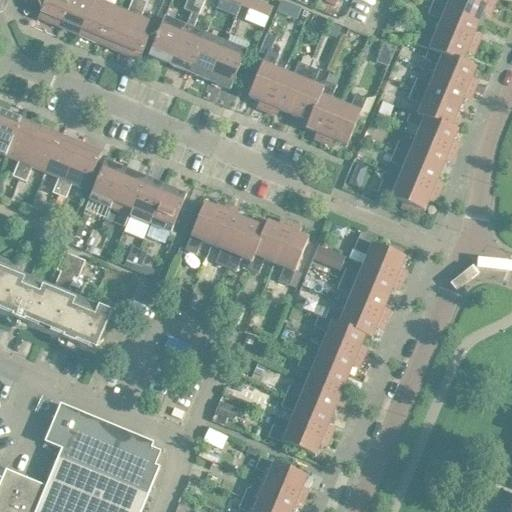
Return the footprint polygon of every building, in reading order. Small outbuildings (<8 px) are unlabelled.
[(69,0),(22,0),(24,4),(33,0),(35,0),(40,11),(37,19),(58,28),(69,0)] [(78,36),(92,0),(69,0),(58,28),(78,36)] [(92,0),(78,36),(98,44),(113,7),(100,2),(100,0),(92,0)] [(113,7),(98,44),(118,53),(139,0),(138,0),(131,0),(126,12),(113,7)] [(146,3),(139,0),(118,53),(138,61),(154,24),(140,18),(146,3)] [(190,13),(195,0),(186,0),(182,10),(190,13)] [(197,0),(195,0),(190,13),(197,17),(203,2),(197,0)] [(272,8),(252,0),(242,0),(240,6),(268,17),(272,8)] [(432,0),(431,5),(478,24),(482,14),(484,15),(491,12),(493,7),(476,0),(448,0),(449,0),(448,0),(432,0)] [(474,34),(478,24),(431,5),(427,15),(440,21),(436,30),(476,47),(478,42),(475,35),(474,34)] [(168,65),(184,28),(163,19),(148,57),(168,65)] [(188,73),(204,36),(184,28),(168,65),(188,73)] [(461,64),(462,63),(465,54),(467,55),(474,52),(476,47),(436,30),(432,40),(419,34),(414,45),(427,51),(428,50),(461,64)] [(208,82),(224,44),(204,36),(188,73),(208,82)] [(244,53),(224,44),(208,82),(229,90),(244,53)] [(433,76),(473,92),(475,87),(472,80),(470,79),(475,69),(462,63),(461,64),(428,50),(427,51),(423,60),(437,66),(433,76)] [(265,113),(282,73),(272,69),(278,56),(267,51),(247,98),(258,102),(257,104),(260,111),(265,113)] [(278,111),(288,115),(307,68),(297,64),(292,77),(282,73),(265,113),(270,115),(277,112),(278,111)] [(307,68),(288,115),(298,119),(297,121),(300,127),(305,130),(322,90),(321,90),(312,86),(318,72),(307,68)] [(471,97),(473,92),(433,76),(429,85),(415,80),(411,90),(458,109),(462,99),(464,100),(471,97)] [(322,144),(339,105),(329,101),(335,87),(324,83),(321,90),(322,90),(305,130),(315,134),(314,136),(317,142),(322,144)] [(417,116),(457,132),(459,127),(456,120),(454,119),(458,109),(411,90),(407,100),(421,106),(417,115),(417,116)] [(339,105),(322,144),(327,147),(334,144),(335,142),(346,146),(365,100),(354,95),(349,109),(339,105)] [(0,155),(4,157),(20,120),(0,111),(0,155)] [(415,138),(455,155),(457,150),(454,143),(452,142),(457,132),(417,116),(417,115),(410,112),(405,123),(419,129),(415,138)] [(20,120),(4,157),(17,162),(11,178),(18,180),(39,128),(20,120)] [(39,128),(18,180),(25,183),(31,168),(44,173),(59,136),(39,128)] [(59,136),(44,173),(57,179),(51,194),(58,197),(79,144),(59,136)] [(453,160),(455,155),(415,138),(411,148),(397,142),(393,153),(440,172),(444,162),(446,163),(453,160)] [(79,144),(58,197),(65,200),(71,184),(85,190),(100,153),(79,144)] [(436,182),(440,172),(393,153),(389,163),(403,168),(398,178),(438,194),(440,190),(438,183),(436,182)] [(88,200),(109,209),(124,172),(103,163),(88,200)] [(124,172),(109,209),(129,217),(144,180),(124,172)] [(436,199),(438,194),(398,178),(394,188),(381,182),(376,193),(371,191),(368,200),(387,207),(390,199),(401,204),(404,211),(412,214),(419,211),(423,212),(428,202),(429,202),(436,199)] [(144,180),(129,217),(149,225),(164,188),(144,180)] [(164,188),(149,225),(170,234),(185,197),(164,188)] [(201,242),(210,246),(227,206),(222,204),(215,207),(214,209),(203,204),(184,251),(195,256),(201,242)] [(214,264),(224,268),(244,221),(234,217),(235,215),(232,208),(227,206),(210,246),(220,250),(214,264)] [(244,221),(224,268),(235,272),(240,259),(249,263),(250,263),(267,223),(262,221),(255,224),(254,225),(244,221)] [(250,263),(249,263),(247,270),(257,274),(263,261),(273,265),(289,225),(284,222),(277,225),(277,227),(267,223),(250,263)] [(289,225),(273,265),(282,268),(277,282),(288,287),(307,240),(296,235),(297,233),(294,227),(289,225)] [(93,247),(99,234),(91,230),(85,243),(93,247)] [(106,237),(99,234),(93,247),(100,250),(106,237)] [(362,266),(402,282),(404,277),(401,270),(400,270),(404,259),(400,257),(397,250),(389,247),(382,250),(357,239),(353,250),(366,256),(362,266)] [(133,263),(139,249),(131,246),(125,260),(133,263)] [(146,252),(139,249),(133,263),(140,266),(146,252)] [(0,316),(94,355),(114,306),(107,303),(103,312),(65,297),(73,279),(76,280),(84,262),(63,253),(55,272),(59,273),(52,291),(14,275),(18,266),(0,258),(0,316)] [(400,287),(402,282),(362,266),(358,276),(331,264),(327,273),(341,279),(340,280),(387,300),(391,290),(393,290),(400,287)] [(346,306),(386,322),(388,317),(385,310),(383,310),(387,300),(340,280),(336,290),(350,296),(346,306)] [(364,337),(370,340),(375,329),(377,330),(383,327),(386,322),(346,306),(342,316),(328,310),(324,319),(324,320),(331,323),(364,337)] [(322,343),(362,360),(364,354),(362,348),(360,347),(364,337),(331,323),(324,320),(324,319),(317,317),(313,328),(326,333),(322,343)] [(300,357),(347,377),(352,367),(353,367),(360,365),(362,360),(322,343),(318,353),(305,347),(300,357)] [(306,383),(346,399),(348,394),(345,387),(343,387),(347,377),(300,357),(296,367),(310,373),(306,383)] [(284,397),(331,417),(335,407),(337,407),(344,405),(346,399),(306,383),(302,393),(288,387),(284,397)] [(331,417),(284,397),(280,407),(293,413),(289,423),(329,439),(331,435),(329,427),(327,427),(331,417)] [(0,511),(140,511),(159,468),(154,466),(160,453),(150,449),(152,444),(59,405),(43,443),(60,450),(44,487),(5,471),(0,481),(0,511)] [(329,439),(289,423),(285,433),(272,427),(267,438),(314,457),(319,446),(320,447),(327,444),(329,439)] [(264,485),(304,501),(306,496),(303,489),(301,488),(306,478),(259,458),(254,469),(268,475),(264,485)] [(242,499),(273,511),(291,511),(293,509),(295,509),(301,506),(304,501),(264,485),(260,495),(246,489),(242,499)] [(273,511),(242,499),(238,509),(244,511),(273,511)]
